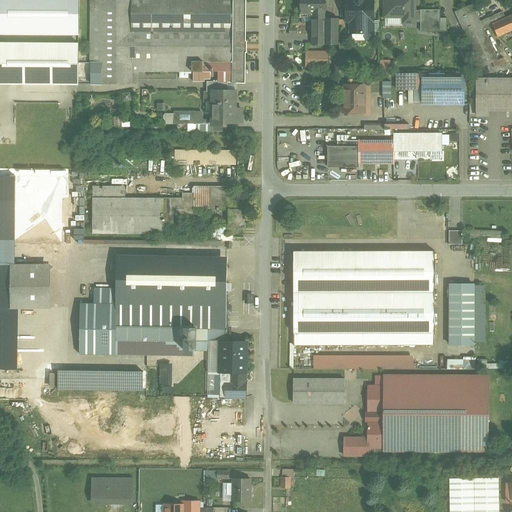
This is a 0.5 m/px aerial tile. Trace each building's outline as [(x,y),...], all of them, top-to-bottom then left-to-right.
[(82,0),(0,0),(1,35),(82,35),(82,0)] [(91,0),(92,63),(91,84),(132,84),(132,83),(132,71),(138,71),(218,72),(232,72),(232,82),(232,83),(243,83),(243,0),(91,0)] [(325,0),(301,0),(302,13),(313,13),(325,13),(326,13),(325,0)] [(373,0),(347,0),(347,21),(351,21),(351,33),(362,33),(363,33),(374,33),(373,0)] [(414,0),(385,0),(385,17),(404,17),(404,22),(421,22),(421,32),(448,32),(448,18),(441,18),(441,10),(421,10),(415,10),(414,0)] [(503,12),(480,22),(472,4),(456,12),(482,68),(498,60),(484,29),(493,25),(493,24),(506,18),(503,12)] [(313,13),(313,44),(339,44),(339,19),(325,19),(325,13),(313,13)] [(511,15),(506,18),(493,24),(493,25),(498,37),(511,30),(511,15)] [(80,44),(0,43),(0,83),(91,84),(92,63),(80,63),(80,44)] [(328,53),(313,53),(313,67),(328,67),(328,53)] [(336,69),(345,69),(345,57),(336,57),(336,69)] [(381,60),(381,71),(392,71),(392,60),(381,60)] [(232,72),(218,72),(218,81),(228,81),(228,82),(232,82),(232,72)] [(416,74),(397,74),(397,89),(416,89),(416,74)] [(362,79),(348,79),(348,86),(345,86),(345,113),(365,113),(365,86),(362,86),(362,79)] [(445,79),(423,79),(423,104),(464,104),(464,79),(453,79),(445,79)] [(511,79),(478,80),(477,115),(488,115),(488,110),(511,110),(511,79)] [(218,81),(207,81),(207,91),(205,91),(205,102),(207,102),(207,113),(213,113),(213,120),(213,124),(213,132),(227,132),(227,122),(243,122),(243,109),(233,109),(233,102),(236,102),(236,91),(228,91),(228,82),(228,81),(218,81)] [(383,81),(383,98),(393,98),(393,81),(383,81)] [(203,113),(196,113),(196,111),(175,111),(175,114),(166,114),(164,115),(164,124),(213,124),(213,120),(205,120),(203,118),(203,113)] [(122,126),(122,117),(114,117),(114,126),(122,126)] [(430,135),(394,135),(394,141),(394,147),(430,147),(430,135)] [(394,141),(338,141),(338,146),(328,146),(328,167),(359,167),(359,163),(394,164),(394,147),(394,143),(394,141)] [(237,151),(175,150),(175,164),(237,165),(237,151)] [(73,198),(85,198),(85,172),(72,172),(73,198)] [(0,240),(16,241),(16,178),(0,177),(0,240)] [(126,186),(94,186),(94,198),(126,198),(126,186)] [(227,187),(195,186),(193,188),(193,193),(194,193),(194,208),(211,208),(211,192),(229,192),(229,189),(227,187)] [(244,197),(229,196),(229,192),(211,192),(211,208),(218,208),(218,210),(220,210),(220,208),(229,209),(228,234),(234,234),(243,235),(243,228),(246,228),(246,209),(244,209),(244,197)] [(94,198),(93,198),(93,234),(164,234),(164,224),(174,224),(174,214),(194,214),(194,208),(194,193),(193,193),(183,193),(183,198),(126,198),(94,198)] [(72,218),(84,218),(84,203),(72,203),(72,218)] [(418,211),(418,223),(443,223),(444,211),(418,211)] [(463,231),(450,231),(449,245),(463,245),(463,231)] [(0,240),(0,368),(13,369),(12,310),(12,268),(16,268),(16,241),(0,240)] [(435,251),(294,251),(294,293),(294,345),(435,345),(435,251)] [(228,265),(138,264),(138,259),(128,259),(128,257),(122,257),(122,259),(118,259),(117,287),(94,287),(93,302),(117,302),(116,327),(186,328),(185,349),(196,349),(196,329),(213,329),(213,332),(211,332),(211,347),(212,348),(215,348),(216,328),(226,328),(228,265)] [(16,268),(12,268),(12,310),(50,310),(50,268),(16,268)] [(474,284),(451,284),(451,345),(474,345),(474,341),(474,287),(474,284)] [(486,287),(474,287),(474,341),(486,341),(486,287)] [(116,355),(116,348),(116,327),(117,302),(93,302),(82,302),(81,354),(116,355)] [(186,328),(116,327),(116,348),(185,349),(186,328)] [(226,328),(216,328),(215,348),(221,348),(221,342),(227,342),(227,336),(229,336),(229,328),(226,328)] [(213,329),(196,329),(196,349),(212,350),(212,348),(211,347),(211,332),(213,332),(213,329)] [(227,342),(221,342),(221,348),(220,372),(229,372),(229,381),(236,382),(236,373),(246,373),(246,372),(245,372),(245,362),(247,362),(247,342),(227,342)] [(414,357),(314,357),(314,369),(414,369),(414,357)] [(448,369),(478,369),(478,359),(448,358),(448,369)] [(161,364),(161,384),(174,384),(174,364),(161,364)] [(145,372),(60,371),(59,390),(145,391),(145,372)] [(489,376),(384,376),(384,386),(383,445),(383,451),(489,452),(489,376)] [(345,379),(294,379),(294,404),(345,404),(345,379)] [(229,381),(226,381),(226,398),(246,398),(246,382),(236,382),(229,381)] [(384,386),(368,386),(368,438),(369,438),(369,445),(383,445),(384,386)] [(40,399),(22,399),(22,413),(40,413),(40,399)] [(368,438),(344,438),(344,456),(369,456),(369,445),(369,438),(368,438)] [(294,469),(283,469),(282,477),(290,477),(294,478),(294,469)] [(218,472),(205,471),(204,483),(218,483),(218,478),(218,472)] [(290,477),(282,477),(282,489),(290,489),(290,477)] [(134,478),(93,478),(93,499),(134,499),(134,478)] [(251,479),(234,478),(234,484),(233,494),(233,501),(250,501),(251,479)] [(499,511),(499,478),(450,479),(450,511),(499,511)] [(234,484),(225,484),(225,494),(233,494),(234,484)] [(186,501),(186,502),(186,511),(199,511),(200,501),(186,501)] [(170,511),(186,511),(186,502),(170,502),(170,511)]
